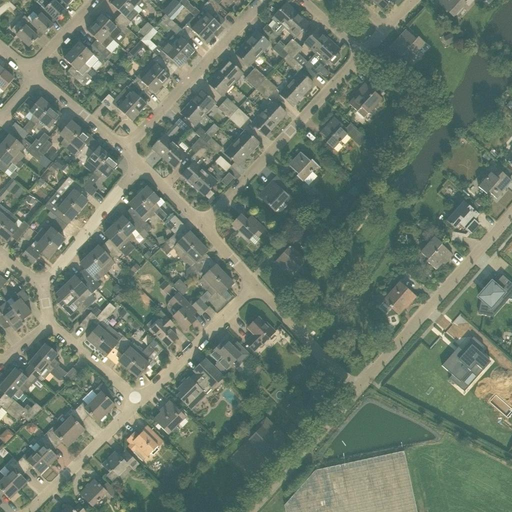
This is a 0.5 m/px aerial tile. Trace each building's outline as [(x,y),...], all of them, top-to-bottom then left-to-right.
[(46,0),(41,6),(45,10),(54,19),(57,22),(66,12),(62,9),(66,4),(61,0),(46,0)] [(117,18),(126,27),(138,14),(133,9),(123,0),(115,0),(111,5),(121,14),(117,18)] [(123,0),(133,9),(137,5),(142,10),(150,1),(149,0),(123,0)] [(209,0),(206,3),(216,12),(217,13),(222,8),(218,5),(222,0),(209,0)] [(371,0),(382,10),(391,0),(371,0)] [(467,0),(439,0),(437,3),(453,17),(466,3),(465,3),(467,0)] [(0,15),(10,8),(13,11),(16,8),(13,5),(9,1),(8,1),(0,7),(0,15)] [(180,3),(172,13),(168,17),(172,20),(173,19),(173,20),(180,13),(179,12),(184,7),(180,3)] [(211,17),(216,12),(206,3),(201,8),(202,9),(195,18),(213,35),(221,26),(211,17)] [(286,4),(273,18),(285,28),(297,14),(286,4)] [(38,17),(32,23),(31,24),(38,30),(44,35),(53,26),(50,23),(54,19),(45,10),(41,6),(34,13),(38,17)] [(167,8),(163,13),(168,17),(172,13),(167,8)] [(297,14),(285,28),(296,38),(309,24),(297,14)] [(121,32),(125,36),(130,30),(126,27),(117,18),(112,23),(102,15),(95,23),(114,40),(121,32)] [(31,24),(32,23),(24,16),(18,23),(23,28),(16,35),(29,47),(38,38),(34,34),(38,30),(31,24)] [(194,17),(181,30),(191,39),(195,34),(205,43),(213,35),(195,18),(194,17)] [(92,45),(106,58),(111,54),(106,49),(114,40),(95,23),(87,31),(96,40),(92,45)] [(148,32),(153,28),(148,24),(144,28),(148,32)] [(273,41),(278,35),(271,29),(267,25),(262,30),(273,41)] [(316,54),(329,40),(317,29),(304,44),(316,54)] [(187,43),(191,39),(181,30),(177,35),(176,34),(169,42),(187,59),(195,51),(187,43)] [(415,39),(406,30),(390,47),(401,57),(402,56),(408,63),(426,44),(418,37),(415,39)] [(256,31),(245,43),(259,56),(270,44),(256,31)] [(455,42),(451,33),(443,37),(448,46),(455,42)] [(298,44),(292,39),(286,46),(280,41),(277,44),(288,54),(298,44)] [(314,78),(327,64),(329,61),(333,64),(335,64),(340,59),(340,56),(337,53),(340,50),(329,40),(316,54),(303,68),(314,78)] [(79,42),(72,51),(86,64),(93,55),(101,63),(106,58),(92,45),(87,50),(79,42)] [(140,42),(129,53),(133,58),(145,46),(140,42)] [(179,68),(187,59),(169,42),(162,49),(158,45),(153,52),(157,56),(167,65),(171,60),(179,68)] [(249,67),(259,56),(245,43),(235,54),(249,67)] [(284,59),(288,54),(277,44),(272,49),(280,56),(275,62),(278,65),(284,59)] [(288,54),(293,59),(303,49),(298,44),(288,54)] [(86,64),(72,51),(64,59),(72,67),(67,72),(83,86),(91,78),(86,73),(82,76),(78,72),(86,64)] [(293,59),(288,54),(284,59),(294,69),(299,64),(293,59)] [(162,86),(164,87),(171,80),(169,79),(170,77),(162,70),(167,65),(157,56),(145,69),(148,73),(162,86)] [(218,72),(232,85),(243,74),(228,61),(218,72)] [(255,68),(250,74),(261,84),(266,78),(255,68)] [(162,86),(148,73),(145,69),(132,83),(142,91),(146,87),(155,94),(162,86)] [(0,76),(0,88),(3,91),(4,91),(14,79),(4,71),(0,76)] [(232,85),(218,72),(208,83),(222,96),(232,85)] [(299,72),(289,83),(303,96),(313,84),(299,72)] [(245,79),(256,89),(261,84),(250,74),(245,79)] [(369,80),(373,83),(378,78),(374,74),(369,80)] [(266,78),(261,84),(272,94),(277,88),(266,78)] [(381,99),(378,96),(382,92),(373,83),(369,80),(358,92),(359,93),(349,104),(357,112),(361,107),(368,114),(381,99)] [(119,95),(140,113),(147,105),(138,96),(142,91),(132,83),(128,88),(127,86),(119,95)] [(303,96),(289,83),(279,94),(293,107),(303,96)] [(272,94),(261,84),(256,89),(267,100),(272,94)] [(191,102),(205,115),(215,104),(201,91),(191,102)] [(132,122),(140,113),(119,95),(114,100),(109,95),(101,103),(117,118),(122,113),(132,122)] [(234,114),(238,108),(227,98),(223,103),(234,114)] [(41,99),(36,105),(30,100),(25,106),(30,111),(30,112),(34,116),(30,121),(35,126),(51,107),(41,99)] [(272,101),(262,112),(276,125),(286,114),(272,101)] [(205,115),(191,102),(181,113),(195,126),(205,115)] [(234,114),(223,103),(218,109),(229,119),(234,114)] [(51,107),(35,126),(40,130),(45,125),(49,128),(61,115),(51,107)] [(234,114),(245,124),(250,119),(238,108),(234,114)] [(276,125),(262,112),(252,123),(266,136),(276,125)] [(245,124),(234,114),(229,119),(240,129),(245,124)] [(201,121),(209,128),(214,122),(206,115),(201,121)] [(329,140),(326,143),(334,150),(339,144),(341,142),(341,141),(347,135),(350,138),(357,131),(350,124),(346,129),(334,117),(320,132),(329,140)] [(175,124),(179,128),(186,134),(191,129),(179,119),(175,124)] [(65,148),(81,130),(71,122),(60,135),(65,139),(60,144),(65,148)] [(11,128),(18,135),(24,139),(28,134),(15,123),(11,128)] [(200,138),(205,142),(210,137),(200,128),(195,133),(200,138)] [(65,148),(71,153),(75,157),(80,161),(90,149),(85,145),(91,138),(81,130),(65,148)] [(245,131),(234,142),(249,155),(259,144),(245,131)] [(40,134),(31,145),(38,151),(47,140),(40,134)] [(152,149),(163,159),(176,145),(165,135),(152,149)] [(1,145),(20,161),(24,156),(19,151),(23,146),(10,136),(1,145)] [(205,142),(211,147),(218,154),(222,148),(210,137),(205,142)] [(191,150),(195,154),(205,142),(200,138),(190,149),(191,150)] [(53,145),(47,140),(38,151),(44,156),(53,145)] [(191,165),(182,176),(193,186),(206,172),(196,163),(211,147),(205,142),(195,154),(188,162),(191,165)] [(249,155),(234,142),(224,153),(238,166),(249,155)] [(20,161),(1,145),(0,147),(0,161),(6,166),(10,162),(15,166),(20,161)] [(31,145),(26,151),(39,162),(44,156),(38,151),(31,145)] [(176,145),(163,159),(174,169),(187,155),(187,154),(186,154),(176,145)] [(90,149),(80,161),(85,165),(84,166),(94,174),(109,156),(99,148),(94,153),(90,149)] [(48,157),(53,161),(58,155),(53,151),(48,157)] [(303,182),(318,166),(311,159),(310,161),(300,152),(288,166),(298,175),(296,176),(303,182)] [(93,175),(97,178),(99,179),(103,174),(108,178),(119,164),(109,156),(94,174),(93,175)] [(220,156),(215,162),(226,172),(232,166),(220,156)] [(53,164),(48,170),(53,173),(57,168),(53,164)] [(206,172),(193,186),(204,196),(209,200),(214,194),(209,190),(217,182),(206,172)] [(486,194),(488,192),(496,199),(511,181),(502,172),(497,178),(491,173),(478,187),(486,194)] [(227,174),(223,182),(228,185),(233,176),(227,174)] [(41,188),(45,182),(40,178),(36,184),(41,188)] [(73,181),(61,196),(79,211),(88,201),(77,192),(81,188),(73,181)] [(97,190),(87,182),(82,188),(92,197),(97,190)] [(261,199),(275,211),(277,212),(278,212),(280,212),(282,211),(283,210),(287,206),(286,204),(292,198),(288,195),(288,196),(272,182),(267,187),(270,189),(261,199)] [(159,200),(147,187),(144,190),(142,188),(137,193),(139,196),(138,196),(155,214),(160,208),(156,203),(159,200)] [(0,192),(0,194),(4,198),(9,192),(4,188),(0,192)] [(61,196),(56,201),(57,202),(53,206),(55,207),(51,212),(57,218),(61,213),(71,221),(79,211),(61,196)] [(139,216),(135,220),(147,233),(152,229),(146,222),(149,219),(155,214),(138,196),(129,205),(139,216)] [(0,230),(13,215),(0,204),(0,230)] [(459,224),(467,232),(465,235),(452,232),(450,243),(461,244),(462,238),(466,238),(469,234),(479,224),(473,219),(478,214),(469,207),(467,209),(461,204),(447,221),(455,228),(459,224)] [(18,229),(23,233),(30,226),(24,221),(21,225),(17,221),(18,220),(13,215),(0,230),(0,236),(7,242),(18,229)] [(166,225),(175,234),(177,232),(184,225),(175,216),(166,225)] [(249,223),(241,216),(232,225),(248,240),(254,234),(258,237),(265,229),(253,218),(249,223)] [(123,217),(113,226),(130,244),(140,235),(144,239),(148,234),(147,233),(135,220),(130,224),(123,217)] [(43,229),(38,234),(56,249),(65,239),(59,235),(67,226),(57,218),(49,227),(51,229),(48,233),(43,229)] [(47,229),(53,221),(48,218),(42,226),(47,229)] [(274,230),(280,235),(286,230),(280,224),(274,230)] [(104,244),(112,251),(118,258),(123,253),(122,252),(130,244),(113,226),(104,235),(109,240),(104,244)] [(172,249),(173,248),(177,252),(176,253),(181,258),(198,242),(189,232),(183,238),(177,232),(175,234),(166,243),(172,249)] [(294,273),(305,261),(290,247),(296,240),(289,233),(276,247),(283,254),(275,262),(284,271),(288,267),(294,273)] [(48,259),(56,249),(38,234),(34,239),(39,243),(33,251),(29,248),(23,255),(33,264),(41,254),(48,259)] [(427,261),(436,270),(442,262),(444,264),(452,255),(442,245),(442,244),(435,238),(421,253),(428,259),(427,261)] [(190,267),(196,273),(203,267),(197,260),(207,251),(198,242),(181,258),(186,263),(187,262),(191,266),(190,267)] [(114,262),(118,258),(112,251),(107,256),(99,246),(89,256),(106,273),(111,268),(115,263),(114,262)] [(152,255),(148,251),(143,256),(147,260),(152,255)] [(106,273),(89,256),(80,264),(85,269),(80,273),(87,280),(96,290),(101,285),(97,281),(106,273)] [(202,286),(207,291),(224,275),(215,265),(208,272),(203,267),(196,273),(201,279),(199,281),(203,285),(202,286)] [(222,295),(226,291),(233,284),(224,275),(207,291),(212,296),(217,292),(221,296),(222,295)] [(491,307),(499,297),(511,299),(511,290),(510,290),(511,287),(511,283),(503,275),(494,284),(492,282),(487,287),(487,288),(487,289),(488,290),(485,292),(484,291),(478,297),(481,299),(478,314),(489,316),(491,307)] [(75,277),(66,286),(83,303),(96,290),(87,280),(83,284),(75,277)] [(173,286),(177,291),(184,285),(180,279),(173,286)] [(173,289),(172,288),(165,281),(159,287),(167,295),(173,289)] [(116,284),(113,287),(113,291),(116,294),(121,289),(116,284)] [(189,290),(184,285),(177,291),(182,296),(189,290)] [(389,306),(398,314),(405,306),(404,305),(405,303),(408,305),(415,297),(401,285),(396,291),(394,289),(385,299),(391,304),(389,306)] [(83,303),(66,286),(56,295),(60,298),(56,302),(61,307),(65,303),(68,307),(73,303),(78,308),(83,303)] [(22,321),(23,321),(32,314),(23,303),(29,299),(22,290),(17,294),(16,292),(10,297),(15,303),(10,306),(22,321)] [(232,297),(226,291),(222,295),(228,301),(232,297)] [(191,307),(187,303),(179,294),(170,302),(178,311),(174,316),(173,316),(186,330),(196,320),(192,316),(196,312),(191,307)] [(191,307),(196,312),(200,316),(208,308),(199,299),(191,307)] [(110,303),(99,315),(105,320),(116,308),(110,303)] [(25,324),(23,321),(22,321),(10,306),(10,307),(8,304),(2,309),(7,314),(4,317),(15,332),(25,324)] [(123,318),(127,313),(123,309),(118,315),(123,318)] [(161,321),(152,329),(151,329),(168,347),(177,338),(169,329),(174,325),(166,316),(161,311),(156,316),(161,321)] [(85,331),(97,318),(91,312),(79,326),(85,331)] [(127,313),(123,318),(127,322),(131,316),(127,313)] [(254,334),(245,343),(254,351),(262,343),(263,344),(275,332),(265,323),(264,324),(258,318),(248,328),(254,334)] [(87,340),(97,348),(112,330),(102,321),(87,340)] [(117,334),(112,330),(97,348),(106,356),(113,349),(118,352),(128,340),(119,332),(117,334)] [(141,339),(148,346),(153,339),(146,333),(141,339)] [(459,355),(455,352),(442,366),(452,375),(449,379),(457,386),(476,365),(482,371),(490,362),(479,352),(484,346),(473,337),(461,351),(462,352),(459,355)] [(128,369),(144,351),(139,347),(134,352),(130,348),(133,345),(128,340),(118,352),(122,356),(118,361),(123,365),(122,367),(126,371),(128,369)] [(144,351),(128,369),(138,378),(149,365),(153,360),(149,357),(154,351),(158,354),(162,350),(154,341),(149,345),(144,351)] [(240,365),(250,355),(237,342),(232,347),(228,343),(220,351),(217,348),(210,354),(218,362),(217,363),(226,372),(237,361),(240,365)] [(57,355),(57,354),(45,345),(37,354),(54,369),(69,382),(79,373),(73,368),(67,374),(59,367),(60,364),(54,359),(57,355)] [(26,370),(36,379),(41,383),(54,369),(37,354),(29,364),(30,366),(26,370)] [(191,409),(198,402),(211,389),(223,378),(205,360),(194,371),(196,373),(190,379),(189,379),(178,390),(181,393),(178,396),(191,409)] [(16,369),(7,379),(24,393),(27,389),(22,385),(27,379),(33,384),(36,379),(26,370),(22,375),(16,369)] [(19,399),(24,393),(7,379),(6,380),(4,379),(0,383),(0,384),(1,385),(0,387),(0,389),(10,399),(14,395),(19,399)] [(87,395),(93,401),(106,414),(115,405),(110,400),(114,396),(102,384),(94,392),(92,390),(87,395)] [(10,406),(21,415),(28,422),(42,409),(36,403),(28,412),(15,401),(10,406)] [(84,401),(75,410),(84,420),(89,415),(98,423),(106,414),(93,401),(88,406),(84,401)] [(170,433),(185,418),(169,402),(164,407),(165,409),(154,420),(162,428),(163,426),(170,433)] [(16,421),(21,415),(10,406),(6,412),(16,421)] [(67,420),(62,425),(76,439),(85,430),(79,425),(84,420),(75,410),(72,407),(63,416),(67,420)] [(76,439),(62,425),(57,430),(53,426),(45,435),(57,447),(62,442),(67,447),(76,439)] [(126,440),(136,450),(138,448),(147,457),(157,447),(158,448),(163,443),(147,426),(142,431),(143,433),(140,437),(135,432),(126,440)] [(262,427),(248,441),(267,459),(280,446),(262,427)] [(7,429),(0,435),(0,438),(5,443),(13,435),(7,429)] [(40,447),(35,452),(49,466),(57,457),(52,452),(57,447),(45,435),(36,443),(40,447)] [(102,465),(110,473),(112,470),(118,476),(128,466),(133,470),(139,464),(126,451),(120,457),(115,452),(102,465)] [(416,511),(404,451),(315,470),(284,506),(285,511),(416,511)] [(49,466),(35,452),(30,457),(26,453),(17,462),(28,472),(32,467),(40,475),(49,466)] [(10,472),(5,477),(19,491),(27,482),(23,477),(28,472),(17,462),(15,459),(6,468),(10,472)] [(0,493),(2,491),(5,494),(10,499),(19,491),(5,477),(0,482),(0,481),(0,493)] [(94,480),(80,494),(92,507),(106,493),(111,497),(117,492),(107,482),(102,487),(94,480)]
